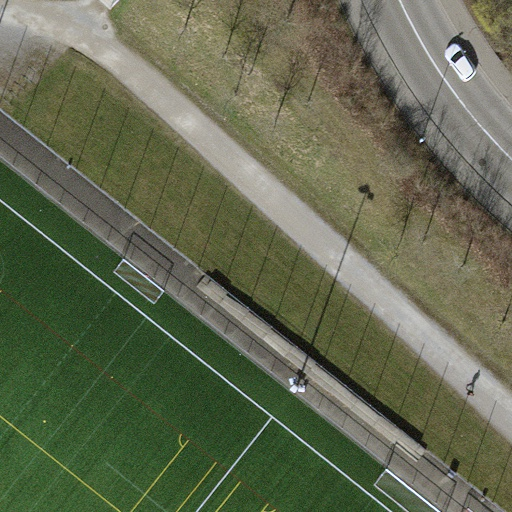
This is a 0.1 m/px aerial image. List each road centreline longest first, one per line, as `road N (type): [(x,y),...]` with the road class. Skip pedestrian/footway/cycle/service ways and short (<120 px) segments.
road 1 (track): [(511,416),(85,27),(0,16)]
road 2 (tertiary): [(403,0),(456,90),(511,158)]
